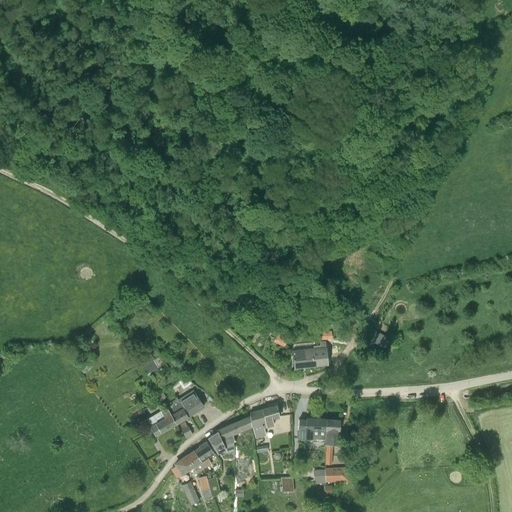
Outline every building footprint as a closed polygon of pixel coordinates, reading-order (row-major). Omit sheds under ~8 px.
[(349,318),(358,324),(362,317),(353,311),(349,318)] [(349,318),(342,328),(337,336),(346,341),(358,324),(349,318)] [(366,334),(386,347),(390,340),(370,327),(366,334)] [(273,342),(284,347),(288,336),(278,332),(273,342)] [(328,364),(326,347),(320,348),(313,349),(292,351),(294,367),(328,364)] [(192,383),(185,377),(179,381),(185,388),(189,385),(192,383)] [(203,406),(198,398),(193,390),(178,400),(177,399),(188,416),(203,406)] [(166,397),(163,393),(162,392),(155,398),(156,399),(159,402),(166,397)] [(177,423),(188,416),(177,399),(169,403),(170,405),(167,407),(168,409),(177,423)] [(279,418),(279,416),(276,406),(262,409),(250,413),(249,413),(250,416),(251,425),(252,425),(255,437),(256,437),(266,435),(263,427),(274,424),(273,419),(279,418)] [(155,436),(176,423),(168,409),(167,407),(147,419),(151,427),(150,427),(155,436)] [(224,446),(232,443),(233,442),(235,441),(233,435),(251,427),(251,425),(250,416),(217,430),(217,431),(224,446)] [(313,439),(313,430),(326,431),(326,430),(326,419),(306,418),(306,420),(298,420),(298,438),(313,439)] [(326,430),(326,431),(325,465),(332,465),(332,445),(339,445),(339,431),(340,431),(340,420),(326,419),(326,430)] [(186,438),(192,434),(185,422),(178,426),(186,438)] [(132,434),(127,427),(123,430),(128,436),(132,434)] [(234,450),(233,446),(232,443),(224,446),(217,431),(207,438),(213,446),(218,454),(219,453),(223,459),(234,459),(234,450)] [(213,454),(211,450),(206,441),(199,446),(200,448),(194,452),(200,462),(203,470),(212,465),(208,457),(213,454)] [(203,470),(200,462),(194,452),(176,464),(182,473),(190,468),(192,466),(197,474),(203,470)] [(348,481),(348,466),(324,467),(324,469),(313,470),(313,481),(314,481),(314,483),(325,483),(325,481),(348,481)] [(207,479),(206,476),(198,478),(204,499),(213,497),(207,479)] [(211,478),(207,479),(213,497),(221,494),(216,476),(211,478)] [(292,476),(281,477),(282,492),(293,491),(292,476)] [(197,484),(192,486),(189,482),(182,485),(191,504),(193,503),(195,507),(203,504),(201,499),(202,499),(197,484)]
